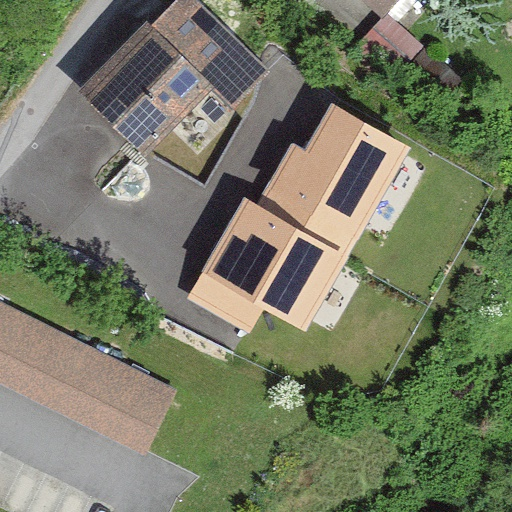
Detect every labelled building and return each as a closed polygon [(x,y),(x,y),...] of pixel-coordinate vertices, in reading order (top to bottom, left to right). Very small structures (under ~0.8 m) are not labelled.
[(210,0),(165,0),(154,12),(82,89),(147,150),(213,80),(236,102),(275,60),(210,0)] [(372,0),(389,13),(399,0),(372,0)] [(383,11),(364,35),(400,63),(419,38),(383,11)] [(406,196),(433,135),(337,93),(317,138),(299,130),(270,195),(245,184),(194,298),(258,326),(269,301),(324,326),(385,187),(406,196)] [(179,387),(0,298),(0,378),(147,451),(179,387)]
